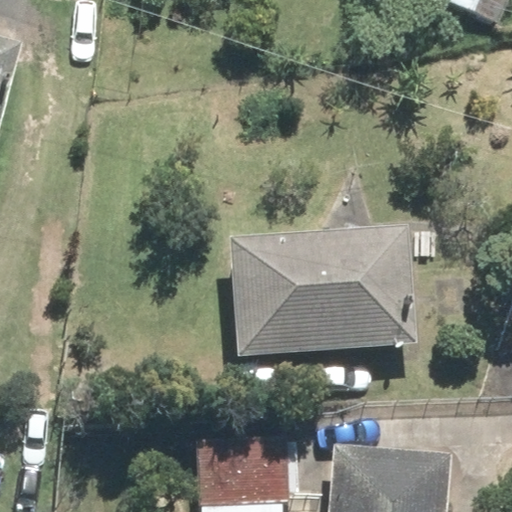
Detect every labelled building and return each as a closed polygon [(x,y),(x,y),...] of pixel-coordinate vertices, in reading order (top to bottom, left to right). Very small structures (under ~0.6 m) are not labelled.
[(426,0),(496,30),(508,0),(426,0)] [(0,123),(19,55),(0,49),(0,123)] [(404,236),(227,249),(235,366),(412,353),(404,236)] [(194,511),(240,511),(285,510),(283,445),(192,448),(194,511)] [(326,511),(443,511),(447,463),(329,456),(326,511)]
